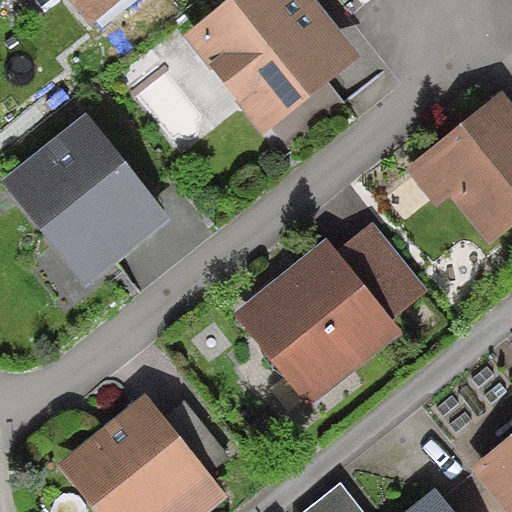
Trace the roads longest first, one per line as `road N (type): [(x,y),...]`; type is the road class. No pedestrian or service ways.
road 1 (residential): [(0,406),(85,368),(425,94),(442,57),(443,0)]
road 2 (residential): [(260,511),(511,312)]
